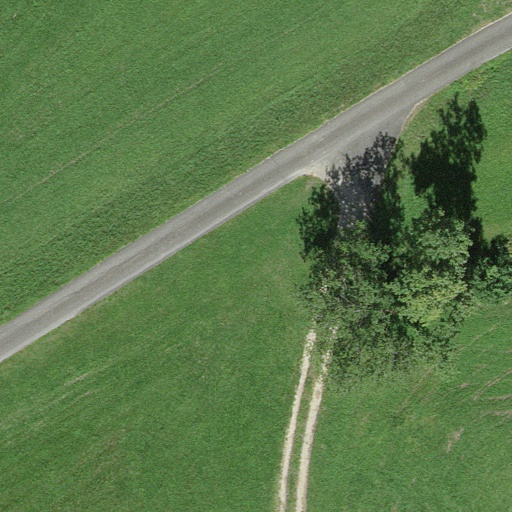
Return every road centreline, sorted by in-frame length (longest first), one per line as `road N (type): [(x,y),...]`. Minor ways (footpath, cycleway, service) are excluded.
road 1 (unclassified): [(0,334),(344,122),(511,32)]
road 2 (track): [(284,511),(349,198),(344,122)]
